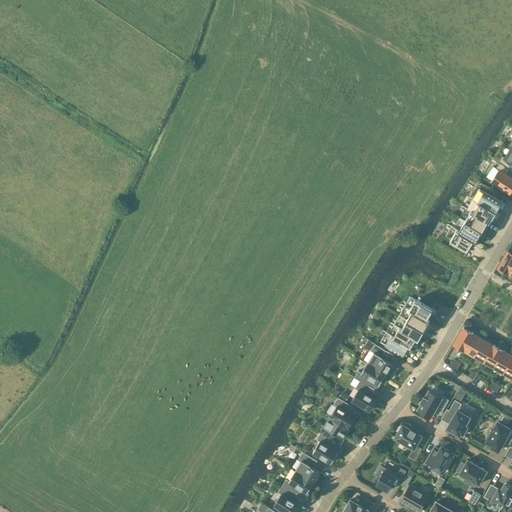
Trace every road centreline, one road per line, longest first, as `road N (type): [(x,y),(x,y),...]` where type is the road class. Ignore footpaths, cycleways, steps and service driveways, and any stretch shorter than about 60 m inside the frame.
road 1 (residential): [(433,364),(511,230)]
road 2 (residential): [(511,475),(398,407)]
